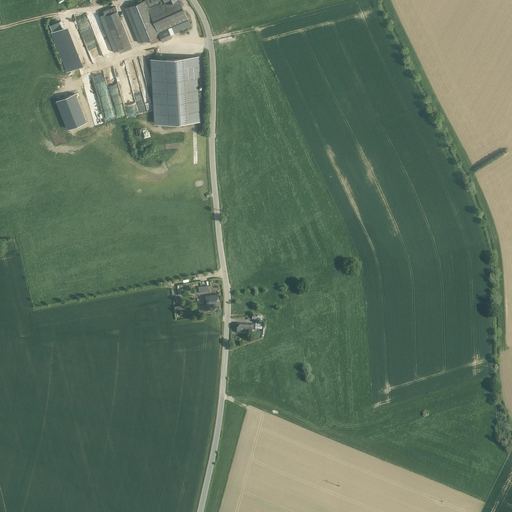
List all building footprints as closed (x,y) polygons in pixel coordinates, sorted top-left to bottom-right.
[(145,0),(125,8),(139,43),(149,39),(159,35),(158,33),(168,28),(168,29),(188,20),(179,0),(174,0),(167,3),(162,5),(151,10),(147,0),(145,0)] [(159,0),(147,0),(151,10),(162,5),(159,0)] [(115,7),(103,11),(105,16),(117,11),(115,7)] [(117,11),(105,16),(118,49),(130,45),(117,11)] [(66,71),(83,65),(69,24),(62,26),(60,20),(49,23),(66,71)] [(188,20),(168,29),(171,34),(190,25),(188,20)] [(168,28),(158,33),(159,35),(161,40),(162,42),(172,37),(171,34),(168,29),(168,28)] [(159,35),(149,39),(151,43),(161,40),(159,35)] [(130,45),(118,49),(120,53),(132,48),(130,45)] [(139,113),(153,110),(147,85),(151,84),(145,55),(139,57),(140,60),(135,61),(140,88),(134,89),(139,113)] [(155,122),(200,119),(196,56),(151,59),(155,122)] [(218,294),(206,296),(207,304),(219,302),(218,294)] [(252,325),(238,324),(237,333),(252,334),(252,325)]
